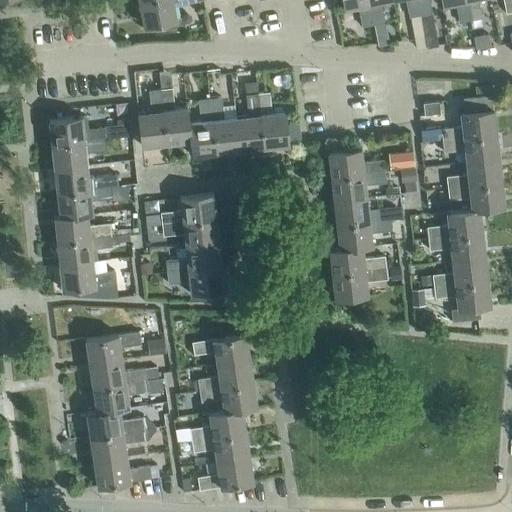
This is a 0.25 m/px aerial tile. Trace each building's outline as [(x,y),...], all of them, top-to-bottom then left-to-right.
[(194,1),(194,0),(141,0),(139,1),(144,25),(177,18),(174,5),(194,1)] [(373,23),(368,0),(342,0),(344,8),(358,5),(362,26),(373,23)] [(383,0),(368,0),(373,23),(385,21),(381,1),(383,0)] [(420,14),(417,0),(405,0),(409,16),(420,14)] [(417,0),(420,14),(432,12),(429,0),(417,0)] [(466,0),(440,0),(442,4),(455,1),(459,22),(470,19),(466,0)] [(466,0),(470,19),(482,17),(478,0),(466,0)] [(511,10),(511,0),(503,0),(506,12),(511,10)] [(476,47),(490,45),(488,35),(474,37),(476,47)] [(159,73),(161,88),(172,87),(170,72),(170,69),(159,70),(159,73)] [(161,88),(160,88),(166,142),(189,140),(190,140),(188,121),(189,121),(187,106),(174,107),(172,87),(161,88)] [(166,142),(160,88),(149,89),(151,110),(138,111),(142,145),(166,142)] [(269,91),(257,92),(263,146),(288,144),(284,110),(271,112),(269,91)] [(263,146),(257,92),(246,93),(248,114),(236,116),(240,149),(263,146)] [(463,97),(464,112),(492,108),(490,94),(463,97)] [(240,149),(236,116),(224,117),(221,96),(210,98),(216,152),(240,149)] [(216,152),(210,98),(198,99),(200,120),(189,121),(188,121),(190,140),(189,140),(191,155),(216,152)] [(424,114),(439,112),(438,100),(423,102),(424,114)] [(496,132),(493,108),(492,108),(464,112),(460,112),(461,126),(441,128),(442,139),(496,132)] [(105,138),(104,126),(88,128),(87,116),(82,116),(82,115),(48,119),(51,144),(105,138)] [(104,125),(104,126),(105,138),(132,135),(130,117),(117,119),(117,124),(104,125)] [(442,139),(441,128),(440,125),(421,128),(422,141),(442,139)] [(499,157),(496,132),(442,139),(443,151),(464,149),(465,160),(499,157)] [(106,149),(105,138),(51,144),(54,168),(87,164),(86,152),(106,149)] [(363,161),(361,148),(328,151),(330,176),(385,170),(383,158),(363,161)] [(414,166),(413,158),(412,149),(388,152),(390,168),(414,166)] [(501,181),(499,157),(465,160),(467,173),(446,175),(447,187),(501,181)] [(110,186),(110,185),(109,174),(88,176),(87,164),(54,168),(56,192),(110,186)] [(414,167),(400,168),(401,178),(415,177),(415,170),(414,167)] [(386,182),(385,170),(330,176),(333,200),(367,196),(365,184),(386,182)] [(117,173),(109,174),(110,185),(118,185),(117,173)] [(504,206),(501,181),(447,187),(449,199),(469,196),(471,208),(471,209),(479,208),(479,209),(504,206)] [(92,213),(91,199),(112,197),(110,186),(56,192),(59,214),(59,215),(87,212),(87,213),(92,213)] [(216,217),(213,192),(179,196),(181,209),(160,212),(160,213),(161,223),(216,217)] [(368,208),(367,196),(333,200),(336,224),(390,218),(389,206),(368,208)] [(482,232),(479,209),(479,208),(471,209),(471,208),(446,210),(447,224),(426,226),(428,238),(482,232)] [(89,225),(87,213),(87,212),(59,215),(59,214),(54,215),(56,240),(111,234),(109,222),(89,225)] [(146,225),(161,223),(160,213),(145,215),(146,225)] [(218,241),(216,217),(161,223),(162,230),(163,235),(183,233),(185,245),(218,241)] [(371,232),(391,229),(390,218),(336,224),(338,247),(339,248),(362,245),(362,246),(372,245),(371,232)] [(485,256),(482,232),(428,238),(429,249),(450,247),(451,260),(485,256)] [(118,233),(111,234),(112,244),(119,243),(118,233)] [(98,260),(96,247),(112,245),(112,244),(111,234),(56,240),(59,264),(93,260),(98,260)] [(221,265),(218,241),(185,245),(186,257),(165,260),(167,271),(221,265)] [(131,256),(129,244),(118,245),(119,257),(131,256)] [(363,257),(362,246),(362,245),(339,248),(338,247),(329,248),(331,273),(386,266),(384,255),(363,257)] [(488,280),(485,256),(451,260),(453,271),(432,274),(433,283),(433,286),(488,280)] [(94,272),(93,260),(59,264),(62,289),(116,282),(115,270),(94,272)] [(152,273),(151,263),(141,264),(141,269),(142,274),(152,273)] [(224,290),(221,265),(167,271),(168,283),(189,280),(190,294),(224,290)] [(387,278),(386,266),(331,273),(334,297),(368,294),(366,280),(387,278)] [(390,267),(391,279),(401,278),(400,266),(390,267)] [(433,283),(432,274),(421,276),(422,285),(433,283)] [(490,304),(488,280),(433,286),(435,297),(455,294),(457,307),(450,308),(452,321),(480,317),(479,305),(490,304)] [(425,304),(423,289),(411,290),(412,306),(425,304)] [(422,313),(416,322),(423,327),(429,318),(422,313)] [(141,343),(139,330),(85,339),(89,363),(122,358),(120,346),(141,343)] [(249,357),(246,333),(192,341),(194,353),(214,350),(216,362),(249,357)] [(147,338),(150,354),(166,351),(164,336),(147,338)] [(253,381),(249,357),(216,362),(218,375),(197,378),(199,389),(253,381)] [(146,379),(144,367),(124,370),(122,358),(89,363),(92,387),(146,379)] [(157,365),(144,367),(146,379),(159,377),(157,365)] [(148,390),(148,392),(162,389),(160,376),(159,377),(146,379),(148,390)] [(148,390),(146,379),(92,387),(96,410),(96,411),(119,407),(119,408),(129,406),(127,393),(148,390)] [(257,406),(253,381),(199,389),(201,401),(222,398),(223,409),(224,410),(242,408),(257,406)] [(143,428),(141,416),(121,419),(119,408),(119,407),(96,411),(96,410),(86,411),(89,436),(143,428)] [(246,432),(242,408),(224,410),(223,409),(208,411),(211,424),(190,428),(191,439),(192,440),(246,432)] [(145,416),(141,416),(143,428),(155,426),(155,424),(145,416)] [(156,428),(155,426),(143,428),(145,439),(149,438),(156,428)] [(176,429),(177,438),(177,441),(191,439),(190,428),(190,427),(176,429)] [(124,442),(145,439),(143,428),(89,436),(93,460),(126,455),(124,442)] [(249,456),(246,432),(192,440),(193,451),(214,447),(216,461),(249,456)] [(181,442),(183,452),(193,451),(192,440),(181,442)] [(128,468),(126,455),(93,460),(97,485),(151,477),(149,464),(128,468)] [(253,480),(249,456),(216,461),(218,473),(197,476),(199,488),(253,480)] [(182,478),(184,491),(191,490),(190,477),(182,478)]
